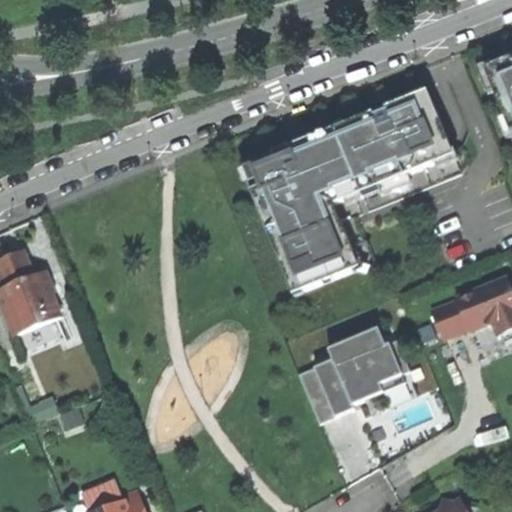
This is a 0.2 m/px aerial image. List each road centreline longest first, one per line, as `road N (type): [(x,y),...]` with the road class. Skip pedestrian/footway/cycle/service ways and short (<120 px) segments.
road 1 (residential): [(0,203),(511,0)]
road 2 (tertiary): [(347,0),(134,61),(0,82)]
